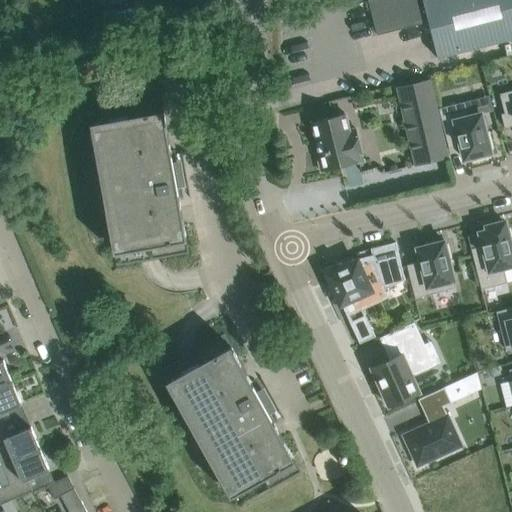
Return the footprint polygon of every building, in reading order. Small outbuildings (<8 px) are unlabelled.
[(511,38),(511,0),(367,0),(377,35),(428,22),(438,58),(511,38)] [(30,32),(22,31),(17,37),(20,45),(28,46),(33,40),(30,32)] [(445,156),(427,80),(396,87),(414,164),(445,156)] [(511,90),(499,94),(504,113),(501,114),(504,127),(511,125),(511,90)] [(88,110),(90,123),(116,266),(188,253),(179,199),(190,198),(181,149),(170,151),(161,97),(88,110)] [(464,102),(438,108),(449,149),(461,146),(464,159),(472,157),(473,160),(490,156),(490,153),(490,152),(490,149),(493,148),(489,133),(490,133),(489,131),(485,132),(481,114),(468,117),(464,102)] [(345,114),(331,117),(312,122),(319,153),(316,153),(321,171),(364,161),(356,129),(349,131),(345,114)] [(471,249),(481,289),(506,283),(503,268),(511,265),(511,250),(511,247),(511,246),(511,236),(510,228),(506,228),(505,222),(486,227),(487,230),(479,232),(483,246),(471,249)] [(455,288),(449,262),(453,261),(453,259),(452,259),(448,243),(444,244),(443,240),(425,245),(425,246),(417,248),(420,259),(420,261),(406,265),(415,298),(455,288)] [(372,255),(323,267),(336,295),(340,293),(348,312),(361,306),(360,304),(386,292),(385,289),(405,279),(396,242),(370,248),(372,255)] [(511,307),(496,311),(506,350),(511,347),(511,307)] [(389,360),(371,368),(388,406),(419,392),(418,389),(436,381),(417,338),(420,336),(414,322),(379,338),(389,360)] [(159,370),(166,381),(237,508),(301,472),(275,424),(284,419),(260,376),(250,381),(224,334),(159,370)] [(474,356),(477,368),(487,365),(484,353),(474,356)] [(0,386),(12,382),(3,360),(0,361),(0,386)] [(477,372),(462,379),(470,394),(481,389),(477,372)] [(0,425),(4,424),(0,413),(0,412),(21,404),(12,382),(0,386),(0,425)] [(429,423),(403,435),(417,465),(461,445),(443,406),(451,402),(444,387),(418,399),(429,423)] [(0,425),(0,461),(1,464),(40,448),(31,426),(9,435),(4,424),(0,425)] [(49,470),(40,448),(1,464),(0,464),(0,485),(1,488),(0,488),(0,504),(32,491),(27,479),(49,470)] [(69,511),(86,511),(74,487),(60,494),(69,511)]
